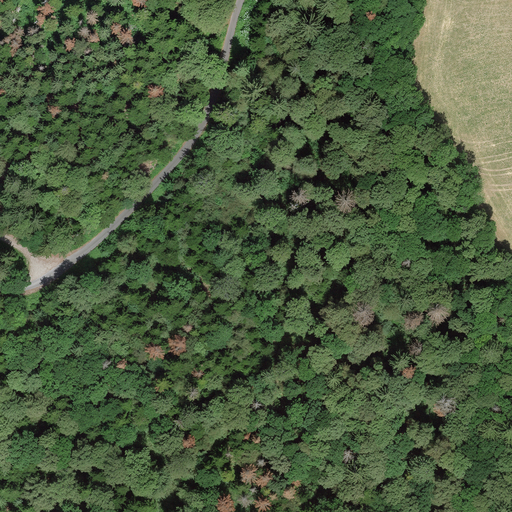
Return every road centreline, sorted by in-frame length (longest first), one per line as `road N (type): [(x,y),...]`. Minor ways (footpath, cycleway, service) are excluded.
road 1 (tertiary): [(0,290),(71,264),(173,164),(211,106),(242,0)]
road 2 (track): [(239,6),(159,112),(114,149),(63,169),(0,167)]
